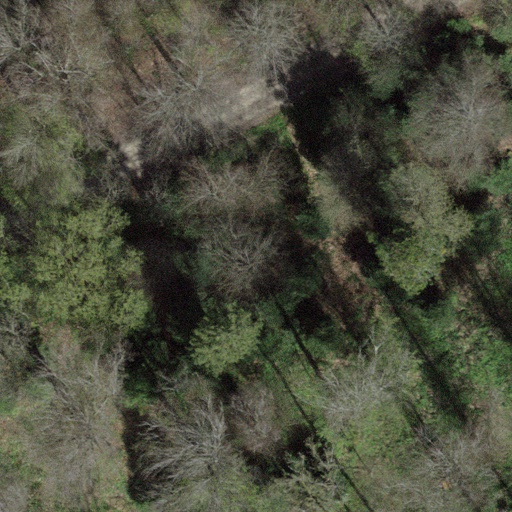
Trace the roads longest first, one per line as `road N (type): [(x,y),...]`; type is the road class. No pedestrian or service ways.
road 1 (track): [(408,0),(0,225)]
road 2 (track): [(0,71),(194,0)]
